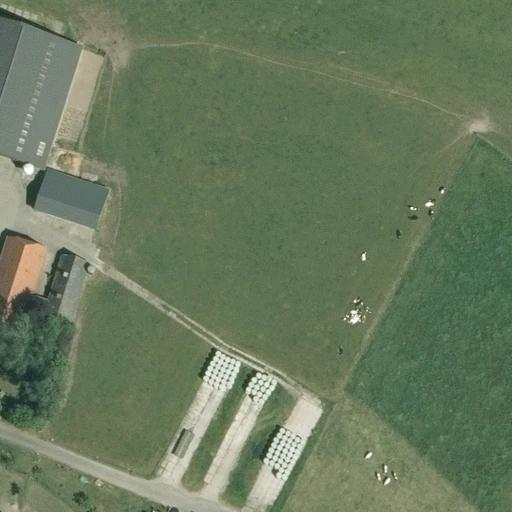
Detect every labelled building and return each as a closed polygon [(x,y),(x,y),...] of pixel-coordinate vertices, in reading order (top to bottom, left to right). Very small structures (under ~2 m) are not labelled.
[(0,159),(42,173),(81,51),(0,24),(0,159)] [(109,193),(48,172),(34,211),(50,216),(51,215),(96,231),(109,193)] [(30,298),(45,251),(7,240),(0,262),(0,339),(16,345),(27,308),(44,313),(43,316),(70,324),(88,267),(61,259),(47,304),(30,298)] [(263,326),(291,340),(297,328),(269,314),(263,326)] [(251,494),(251,504),(272,503),(271,494),(251,494)]
